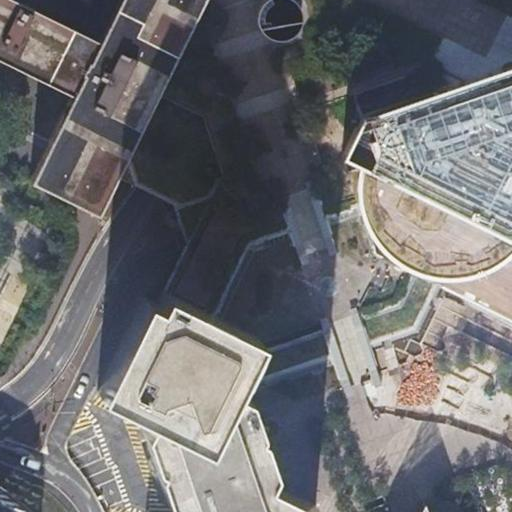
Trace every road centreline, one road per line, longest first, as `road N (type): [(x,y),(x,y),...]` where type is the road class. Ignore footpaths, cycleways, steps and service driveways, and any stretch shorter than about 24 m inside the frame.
road 1 (unclassified): [(290,0),(245,92),(165,177),(119,241),(52,369),(0,408)]
road 2 (residential): [(369,0),(511,71)]
